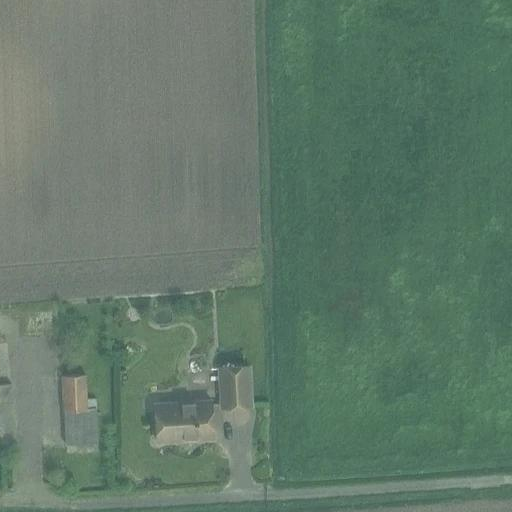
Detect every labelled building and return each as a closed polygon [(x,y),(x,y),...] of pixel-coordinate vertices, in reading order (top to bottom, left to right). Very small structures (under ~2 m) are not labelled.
[(236,327),(237,343),(257,342),(256,327),(236,327)] [(219,368),(221,408),(251,407),(249,367),(219,368)] [(64,376),(65,425),(65,445),(97,444),(96,399),(87,400),(87,375),(64,376)] [(0,403),(13,403),(11,384),(0,385),(0,403)] [(156,416),(157,442),(186,441),(186,438),(195,438),(195,440),(213,439),(211,401),(165,404),(166,415),(156,416)]
